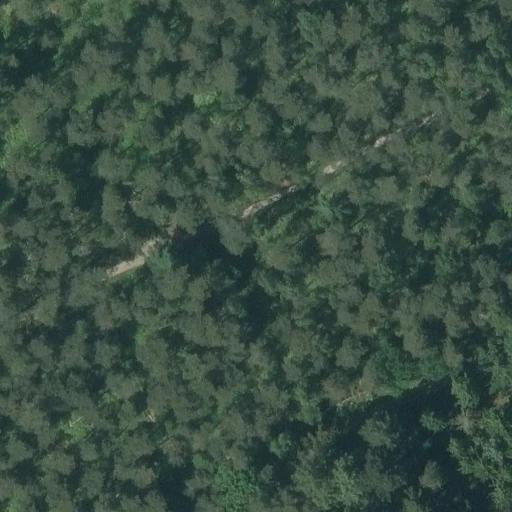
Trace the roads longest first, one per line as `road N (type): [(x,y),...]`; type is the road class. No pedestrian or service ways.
road 1 (track): [(511,69),(0,346)]
road 2 (track): [(168,511),(511,331)]
road 3 (track): [(81,302),(213,488)]
